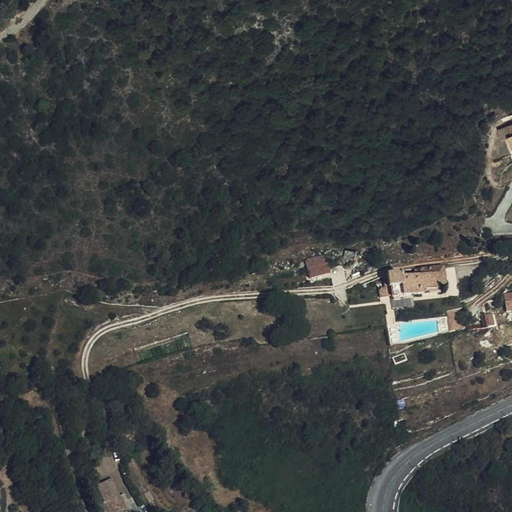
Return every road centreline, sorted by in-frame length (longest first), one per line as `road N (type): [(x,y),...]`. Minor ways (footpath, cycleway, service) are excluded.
road 1 (track): [(511,251),(392,264),(341,287),(212,297),(106,326),(84,358),(95,401)]
road 2 (secondary): [(383,511),(390,482),(410,459),(511,404)]
